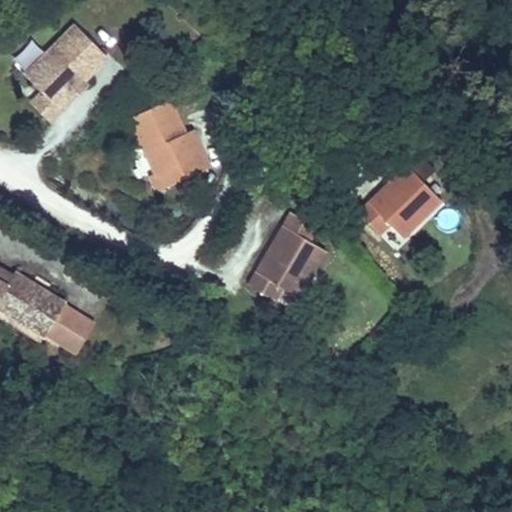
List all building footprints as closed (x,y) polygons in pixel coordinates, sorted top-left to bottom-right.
[(77,72),(92,61),(123,37),(96,3),(35,50),(67,91),(83,79),(77,72)] [(97,68),(92,61),(77,72),(83,79),(97,68)] [(188,85),(149,104),(162,131),(175,158),(169,160),(177,177),(203,165),(196,150),(214,142),(204,119),(188,85)] [(210,116),(204,119),(214,142),(196,150),(203,165),(228,153),(210,116)] [(434,217),(472,183),(437,146),(424,159),(429,164),(418,174),(413,169),(385,195),(406,217),(420,204),(434,217)] [(429,164),(424,159),(413,169),(418,174),(429,164)] [(322,198),(313,211),(340,228),(348,214),(322,198)] [(340,228),(313,211),(277,272),(302,285),(310,273),(331,283),(356,237),(340,228)] [(0,266),(0,278),(7,283),(13,274),(0,266)] [(0,309),(44,336),(64,304),(66,300),(15,270),(13,274),(7,283),(0,278),(0,309)] [(95,323),(64,304),(46,333),(77,352),(95,323)]
